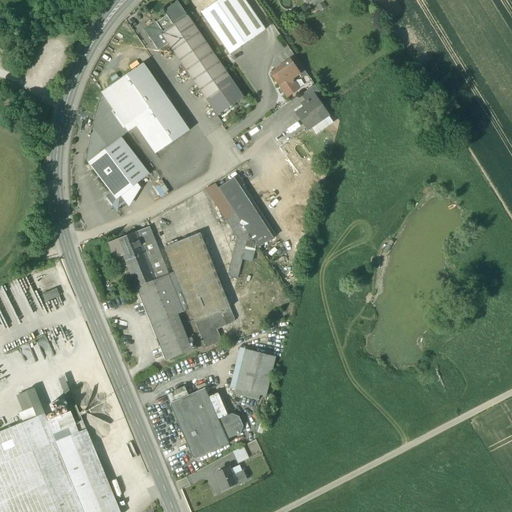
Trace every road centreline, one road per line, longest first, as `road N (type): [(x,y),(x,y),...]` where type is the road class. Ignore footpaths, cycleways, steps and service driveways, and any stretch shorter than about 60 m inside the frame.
road 1 (secondary): [(127,0),(102,31),(65,126),(60,223),(174,511)]
road 2 (track): [(281,511),(511,394)]
